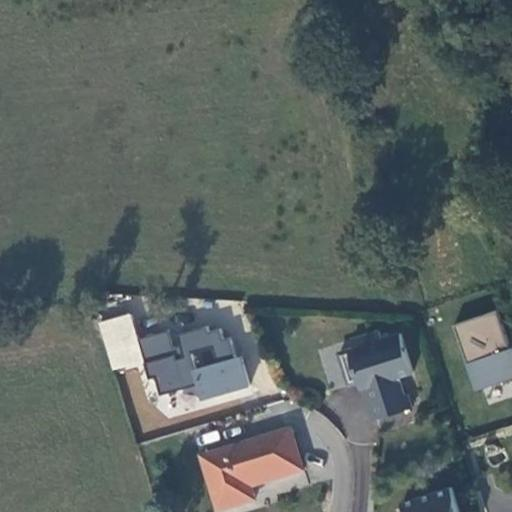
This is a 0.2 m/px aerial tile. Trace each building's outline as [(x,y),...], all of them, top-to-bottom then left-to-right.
[(511,344),(501,312),(456,327),(478,392),(511,381),(511,344)] [(140,338),(133,314),(102,323),(115,368),(145,359),(140,338)] [(171,330),(140,338),(145,359),(152,379),(158,377),(163,395),(201,384),(206,398),(251,385),(242,356),(238,357),(232,337),(225,339),(222,328),(210,331),(209,326),(180,334),(183,344),(176,346),(171,330)] [(413,372),(401,333),(382,339),(379,331),(352,340),(355,348),(340,353),(348,379),(357,376),(362,389),(363,388),(364,393),(369,392),(378,419),(399,412),(395,398),(404,395),(398,376),(413,372)] [(362,389),(357,376),(348,379),(352,392),(362,389)] [(378,419),(369,392),(364,393),(373,420),(378,419)] [(413,407),(409,394),(404,395),(395,398),(399,412),(413,407)] [(304,471),(292,430),(204,458),(220,511),(256,500),(252,487),(304,471)] [(461,511),(453,487),(403,502),(405,511),(461,511)]
